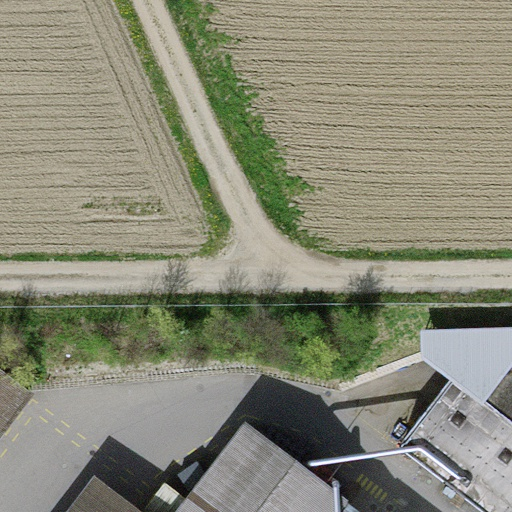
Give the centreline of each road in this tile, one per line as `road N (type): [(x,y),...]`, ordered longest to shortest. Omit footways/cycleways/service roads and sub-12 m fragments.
road 1 (track): [(511,275),(0,276)]
road 2 (track): [(285,277),(233,190),(144,0)]
